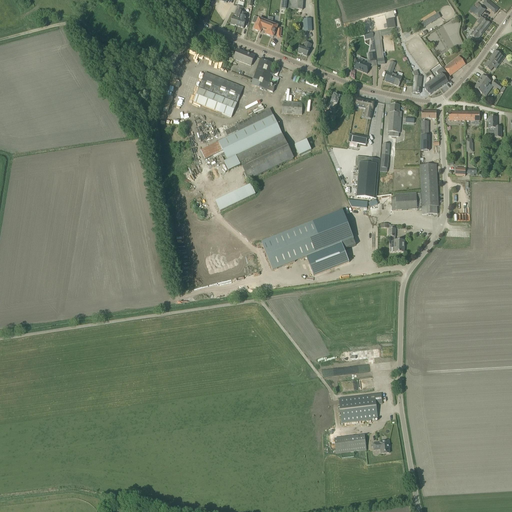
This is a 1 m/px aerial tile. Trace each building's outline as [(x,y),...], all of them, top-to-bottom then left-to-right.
[(302,10),(302,0),(289,0),(289,10),(302,10)] [(487,0),(485,0),(482,4),(495,14),(499,9),(487,0)] [(237,5),(231,25),(237,27),(239,19),(240,19),(242,12),(243,7),(237,5)] [(480,16),(485,10),(480,6),(475,12),(480,16)] [(239,19),(237,27),(244,29),(246,21),(245,21),(246,17),(245,17),(246,13),(242,12),(240,19),(239,19)] [(423,28),(440,18),(438,14),(421,24),(423,28)] [(255,17),(253,23),(255,24),(253,29),(255,29),(254,30),(258,32),(260,33),(261,31),(261,30),(263,31),(264,31),(268,23),(267,23),(264,21),(255,17)] [(264,32),(263,34),(270,36),(273,38),(274,37),(277,38),(280,38),(281,29),(278,29),(277,28),(277,27),(278,27),(272,24),(273,19),(268,18),(269,17),(268,17),(268,19),(267,23),(268,23),(264,31),(264,32)] [(490,24),(486,21),(481,17),(478,20),(481,22),(476,28),(475,27),(472,30),(474,32),(466,41),(472,46),(475,42),(476,42),(490,24)] [(312,32),(311,19),(303,20),(303,32),(312,32)] [(395,27),(393,20),(386,21),(388,29),(395,27)] [(376,55),(377,60),(384,59),(381,37),(392,35),(391,29),(373,33),(376,55)] [(365,40),(370,39),(371,42),(374,41),(372,32),(363,34),(365,40)] [(297,54),(307,57),(312,45),(305,42),(303,47),(300,46),(297,54)] [(251,66),(255,57),(255,56),(250,54),(250,55),(238,50),(234,60),(251,66)] [(504,58),(499,54),(495,51),(484,67),(490,72),(498,60),(501,62),(504,58)] [(450,77),(465,65),(459,57),(444,69),(450,77)] [(356,64),(354,69),(367,74),(369,70),(371,65),(363,62),(364,60),(360,58),(358,60),(356,64)] [(272,74),(275,65),(260,59),(251,85),(266,91),(272,76),(273,77),(274,74),(272,74)] [(402,78),(392,74),(396,64),(391,62),(387,72),(388,72),(384,81),(399,87),(402,78)] [(438,76),(435,79),(441,87),(448,83),(444,77),(447,75),(442,68),(436,73),(438,76)] [(243,88),(234,84),(205,73),(200,88),(237,103),(243,88)] [(482,94),(489,84),(491,82),(482,76),(477,82),(478,83),(474,88),(482,94)] [(182,85),(179,93),(182,94),(188,78),(185,77),(182,85)] [(420,94),(422,78),(419,77),(414,77),(414,79),(412,93),(420,94)] [(425,86),(424,89),(428,94),(431,95),(441,87),(435,79),(425,86)] [(503,87),(499,84),(495,81),(491,86),(499,92),(503,87)] [(237,104),(227,100),(199,89),(194,103),(222,114),(231,118),(237,104)] [(336,108),(338,102),(340,97),(334,95),(332,101),(330,100),(327,108),(331,109),(332,107),(336,108)] [(373,110),(374,102),(357,99),(355,107),(366,109),(365,114),(372,115),(373,110)] [(302,115),(302,103),(282,102),(282,114),(302,115)] [(400,133),(401,117),(402,112),(399,112),(399,106),(390,105),(388,132),(389,132),(388,136),(398,137),(399,133),(400,133)] [(227,138),(218,142),(228,160),(282,134),(270,109),(256,115),(255,114),(251,116),(252,118),(235,126),(236,127),(225,132),(227,138)] [(428,136),(428,122),(425,122),(425,119),(436,119),(436,112),(421,112),(421,117),(421,151),(429,151),(429,146),(429,136),(428,136)] [(466,121),(466,112),(449,112),(449,121),(466,121)] [(479,113),(466,112),(466,121),(479,122),(479,113)] [(488,117),(488,122),(488,129),(494,129),(494,138),(501,138),(501,132),(501,127),(497,127),(497,117),(488,117)] [(352,136),(351,144),(365,147),(367,138),(352,135),(352,136)] [(298,157),(310,151),(305,141),(293,146),(298,157)] [(387,173),(389,145),(383,145),(380,172),(387,173)] [(356,157),(356,163),(357,163),(357,166),(359,166),(356,197),(376,199),(380,160),(366,159),(366,158),(356,157)] [(396,198),(391,198),(392,211),(396,211),(422,210),(423,215),(437,215),(436,207),(438,207),(436,165),(431,165),(420,166),(421,194),(395,195),(396,198)] [(465,169),(456,168),(455,176),(465,177),(465,169)] [(192,188),(197,202),(202,200),(200,194),(201,194),(198,185),(192,188)] [(250,186),(213,201),(216,209),(204,214),(205,217),(255,197),(250,186)] [(348,201),(351,208),(367,209),(367,203),(348,201)] [(313,223),(261,243),(272,271),(306,258),(314,277),(349,263),(345,250),(356,246),(353,240),(342,244),(324,251),(313,223)] [(389,225),(384,225),(381,224),(381,228),(388,229),(388,237),(395,237),(396,229),(389,229),(389,225)] [(404,241),(399,240),(394,240),(394,249),(391,249),(391,253),(404,253),(404,241)] [(377,419),(376,405),(382,404),(381,394),(370,395),(339,399),(342,423),(372,420),(377,419)] [(366,451),(364,436),(334,439),(336,454),(366,451)] [(389,448),(389,441),(379,442),(380,443),(373,444),(374,451),(380,450),(381,455),(389,454),(389,448)]
